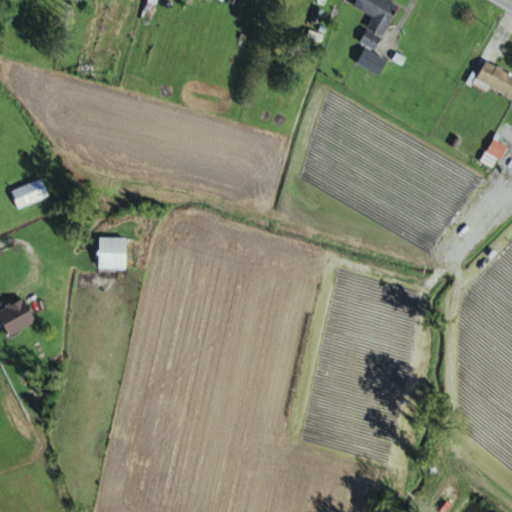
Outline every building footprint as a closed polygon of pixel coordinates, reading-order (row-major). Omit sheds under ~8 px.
[(157,0),(148,0),(148,11),(156,12),(157,0)] [(262,3),(252,0),(225,0),(225,1),(260,12),(262,3)] [(357,0),(354,8),(373,17),(361,44),(377,52),(398,5),(388,0),(357,0)] [(379,76),(387,61),(365,49),(357,64),(379,76)] [(511,73),(485,62),(476,82),(511,97),(511,73)] [(18,209),(49,197),(42,179),(11,191),(18,209)] [(100,270),(127,270),(127,238),(100,238),(100,270)] [(49,311),(65,312),(67,274),(51,273),(49,311)] [(37,322),(24,298),(0,310),(0,318),(10,337),(37,322)]
